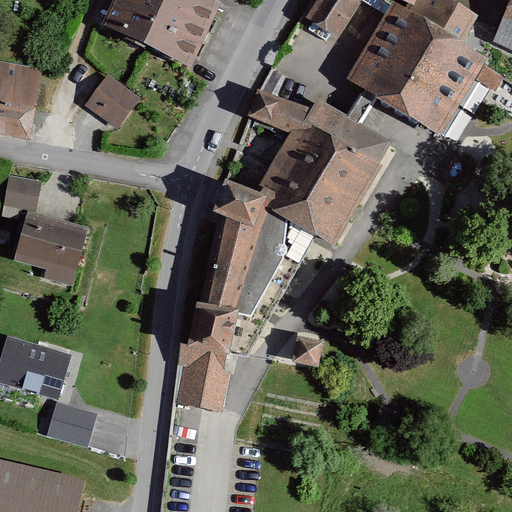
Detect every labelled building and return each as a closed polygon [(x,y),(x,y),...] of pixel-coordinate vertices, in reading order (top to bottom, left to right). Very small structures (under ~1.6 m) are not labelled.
[(222,0),(105,0),(96,22),(195,65),(223,0),(222,0)] [(361,0),(318,0),(308,17),(337,37),(361,0)] [(404,0),(467,35),(479,13),(457,0),(404,0)] [(511,0),(510,0),(493,40),(511,48),(511,0)] [(394,3),(351,81),(366,90),(377,96),(448,135),(491,57),(394,3)] [(42,73),(0,65),(0,126),(32,132),(42,73)] [(136,96),(105,75),(85,104),(116,124),(136,96)] [(350,119),(317,100),(312,108),(259,87),(250,114),(290,131),(256,193),(259,201),(269,207),(333,244),(392,143),(361,125),(350,119)] [(377,96),(366,90),(350,119),(361,125),(377,96)] [(42,180),(9,175),(5,206),(37,211),(42,180)] [(256,193),(228,182),(217,210),(231,216),(212,303),(198,303),(190,341),(181,341),(175,365),(182,368),(175,405),(221,407),(236,351),(242,311),(253,313),(284,253),(284,220),(269,207),(259,201),(256,193)] [(89,228),(28,211),(14,258),(47,268),(45,277),(73,285),(89,228)] [(70,353),(6,334),(0,353),(0,380),(57,397),(70,353)] [(323,339),(299,335),(295,362),(319,365),(323,339)] [(97,413),(57,402),(48,435),(87,447),(97,413)] [(78,511),(87,477),(0,455),(0,511),(78,511)]
